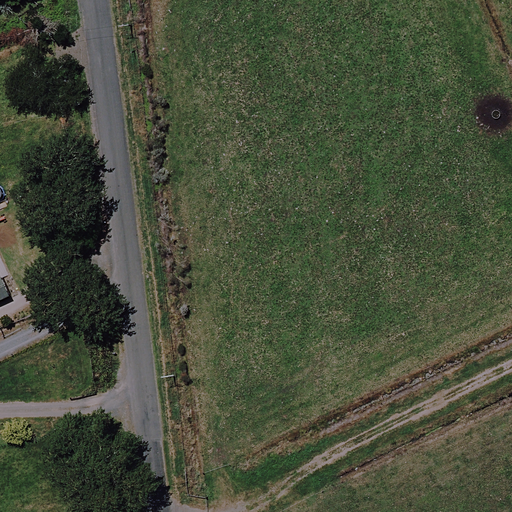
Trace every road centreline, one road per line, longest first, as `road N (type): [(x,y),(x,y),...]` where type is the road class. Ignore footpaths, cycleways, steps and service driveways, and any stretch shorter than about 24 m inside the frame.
road 1 (unclassified): [(95,0),(157,511)]
road 2 (track): [(182,511),(511,357)]
